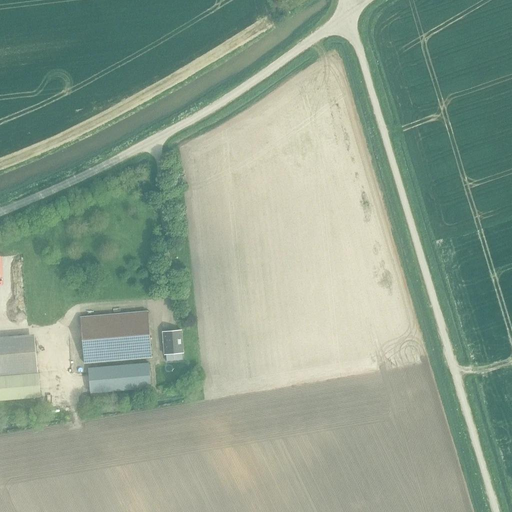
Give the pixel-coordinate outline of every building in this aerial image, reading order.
[(13,288),(13,299),(24,299),(23,288),(13,288)] [(80,317),(84,363),(151,356),(148,311),(80,317)] [(162,332),(164,354),(183,353),(181,330),(162,332)] [(0,339),(0,400),(39,397),(33,337),(0,339)] [(88,368),(90,393),(150,388),(148,363),(88,368)]
